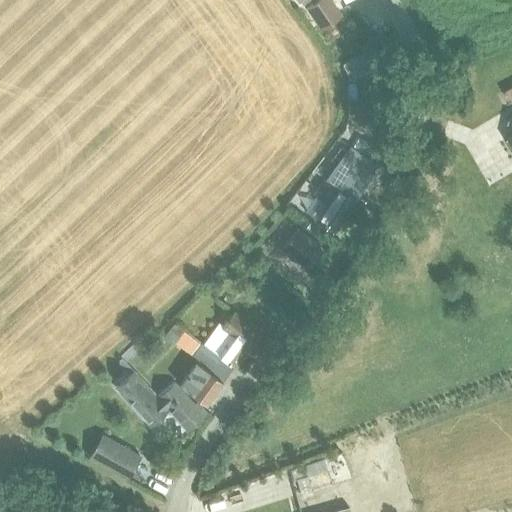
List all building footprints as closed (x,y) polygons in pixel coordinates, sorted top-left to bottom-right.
[(315,0),(306,6),(321,28),(341,14),(331,0),(315,0)] [(372,48),(342,63),(350,78),(379,63),(372,48)] [(316,219),(334,231),(356,197),(355,197),(377,163),(350,146),(326,177),(325,177),(314,194),(327,203),(316,219)] [(281,248),(307,268),(322,247),(297,228),(281,248)] [(203,343),(233,365),(235,367),(250,347),(261,333),(233,312),(223,326),(218,323),(203,343)] [(198,359),(179,384),(206,403),(233,365),(201,342),(192,355),(198,359)] [(150,424),(158,417),(168,408),(188,430),(207,412),(197,401),(193,405),(181,391),(176,385),(173,382),(157,396),(143,381),(125,397),(150,424)] [(511,382),(459,399),(470,433),(490,427),(493,437),(511,431),(511,432),(511,382)] [(402,427),(423,473),(462,455),(441,409),(402,427)] [(101,436),(88,460),(126,481),(139,457),(101,436)] [(328,490),(332,502),(355,495),(351,482),(328,490)]
